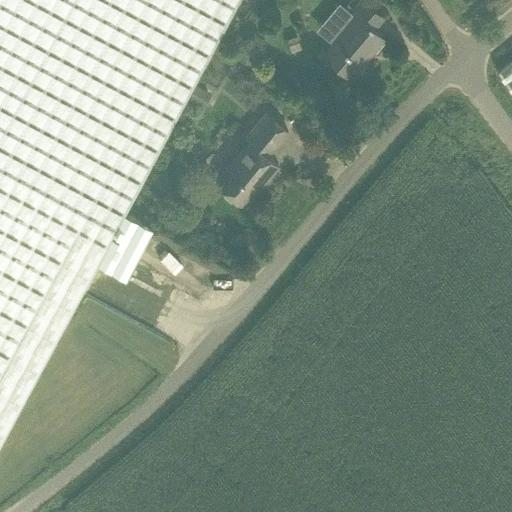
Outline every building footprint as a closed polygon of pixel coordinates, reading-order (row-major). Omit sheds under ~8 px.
[(0,0),(0,443),(98,261),(126,276),(153,227),(124,212),(238,0),(0,0)] [(362,0),(360,0),(353,8),(357,11),(345,24),(342,22),(319,49),(351,76),(383,37),(374,28),(383,17),(362,0)] [(302,48),(297,34),(287,38),(292,52),(302,48)] [(257,53),(245,46),(238,59),(249,65),(257,53)] [(511,58),(497,70),(511,90),(511,58)] [(240,66),(232,61),(229,66),(237,70),(240,66)] [(204,107),(212,92),(197,83),(188,99),(204,107)] [(216,180),(244,204),(278,164),(267,154),(288,130),(266,112),(245,137),(249,141),(216,180)]
